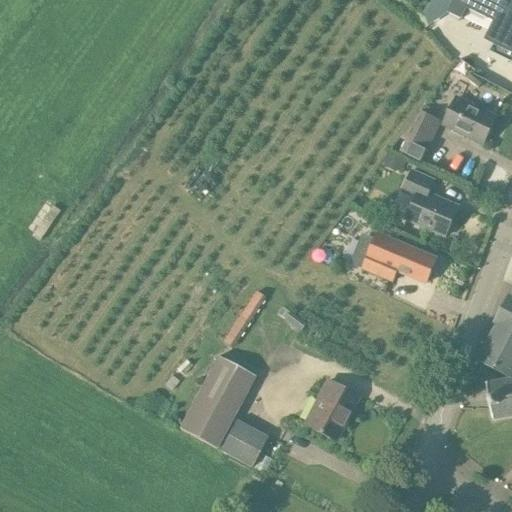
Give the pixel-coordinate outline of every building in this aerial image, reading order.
[(502,27),(497,38),(489,52),(511,62),(511,3),(505,0),(454,0),(448,14),(461,21),(467,10),(502,27)] [(456,100),(443,126),(483,145),(496,119),(456,100)] [(429,148),(443,118),(421,107),(403,135),(429,148)] [(416,198),(407,220),(445,237),(458,208),(429,196),(435,182),(411,172),(403,193),(416,198)] [(393,282),(397,272),(426,284),(436,260),(397,244),(395,248),(376,240),(371,252),(370,252),(363,270),(393,282)] [(243,311),(240,315),(223,343),(232,349),(264,298),(255,292),(243,311)] [(511,299),(479,362),(511,379),(485,384),(488,398),(489,408),(490,408),(492,420),(511,416),(511,380),(511,381),(511,379),(511,299)] [(305,325),(289,312),(283,320),(300,332),(305,325)] [(254,378),(217,357),(178,429),(216,450),(254,378)] [(304,427),(334,442),(357,398),(327,382),(304,427)] [(235,422),(218,452),(250,469),(266,438),(235,422)] [(236,511),(257,511),(241,503),(236,511)]
